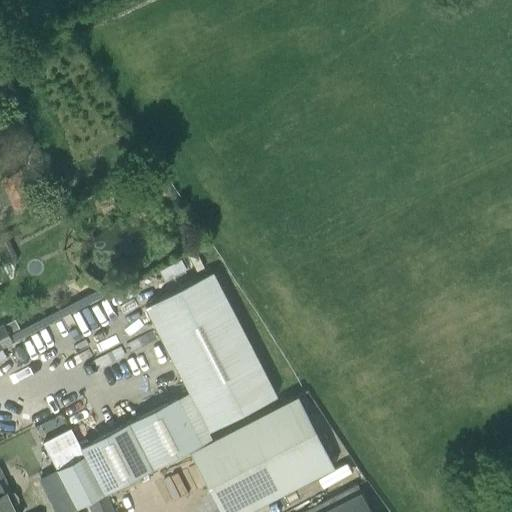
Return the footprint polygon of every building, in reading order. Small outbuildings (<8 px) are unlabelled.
[(0,179),(0,182),(12,207),(34,199),(20,170),(0,179)] [(208,430),(276,395),(213,272),(144,307),(208,430)] [(0,347),(12,341),(4,324),(0,326),(0,347)] [(181,395),(80,447),(83,455),(104,493),(205,440),(181,395)] [(189,450),(220,511),(244,511),(333,466),(297,395),(189,450)] [(55,471),(76,509),(104,494),(104,493),(83,455),(55,471)] [(17,501),(16,496),(13,493),(9,492),(7,493),(5,494),(5,493),(3,493),(0,487),(0,511),(13,511),(12,507),(15,506),(16,504),(17,501)] [(321,511),(370,511),(360,492),(321,511)] [(104,494),(86,504),(89,511),(113,511),(106,493),(104,494)]
